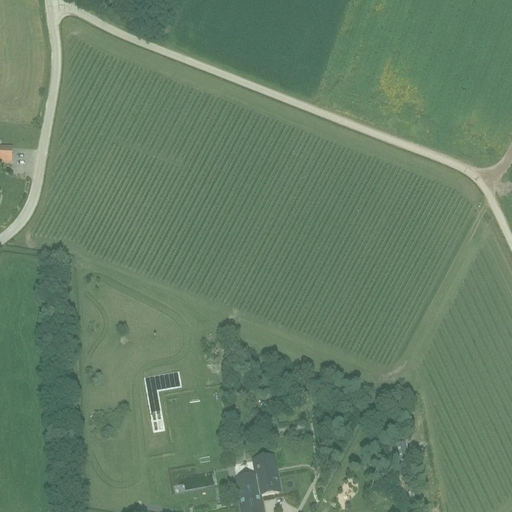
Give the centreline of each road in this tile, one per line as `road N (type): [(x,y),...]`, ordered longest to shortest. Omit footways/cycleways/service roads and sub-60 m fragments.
road 1 (unclassified): [(49,5),(453,164),(485,187),(511,244)]
road 2 (unclassified): [(0,241),(33,199),(57,82),(49,5)]
road 3 (track): [(490,198),(390,387)]
road 4 (track): [(390,387),(325,511)]
road 5 (track): [(390,387),(408,400),(427,511)]
